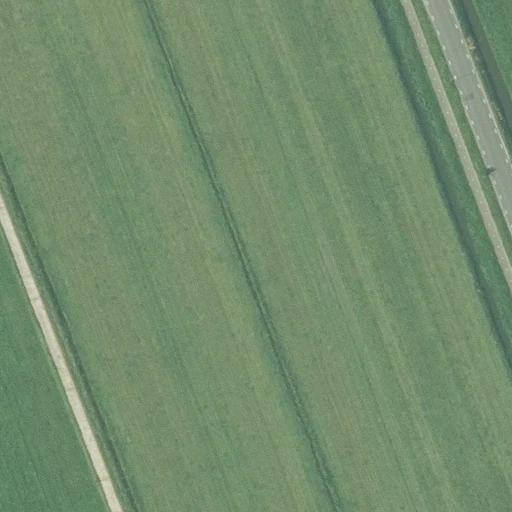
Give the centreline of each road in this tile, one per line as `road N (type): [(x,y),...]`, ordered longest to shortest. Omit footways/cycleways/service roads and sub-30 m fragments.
road 1 (track): [(117,511),(0,203)]
road 2 (tertiary): [(511,202),(435,0)]
